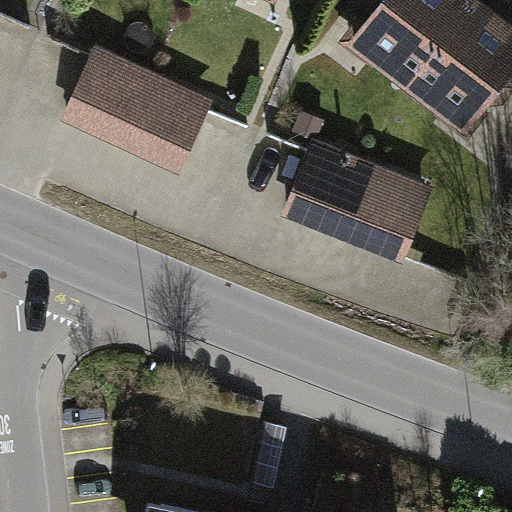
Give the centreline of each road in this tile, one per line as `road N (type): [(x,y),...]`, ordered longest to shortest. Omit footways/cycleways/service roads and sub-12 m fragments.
road 1 (secondary): [(36,237),(511,421)]
road 2 (residential): [(32,511),(11,361),(36,237)]
